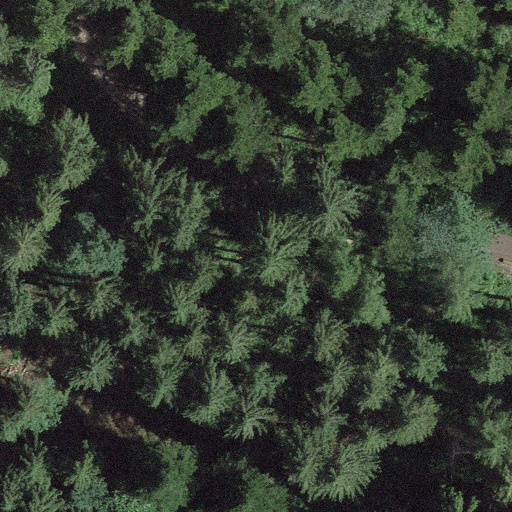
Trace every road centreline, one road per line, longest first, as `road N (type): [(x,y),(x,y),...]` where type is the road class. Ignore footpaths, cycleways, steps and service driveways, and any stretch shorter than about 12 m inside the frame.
road 1 (unclassified): [(511,272),(294,208),(129,132)]
road 2 (track): [(323,511),(326,494),(395,416),(511,347)]
road 3 (track): [(129,132),(64,0)]
